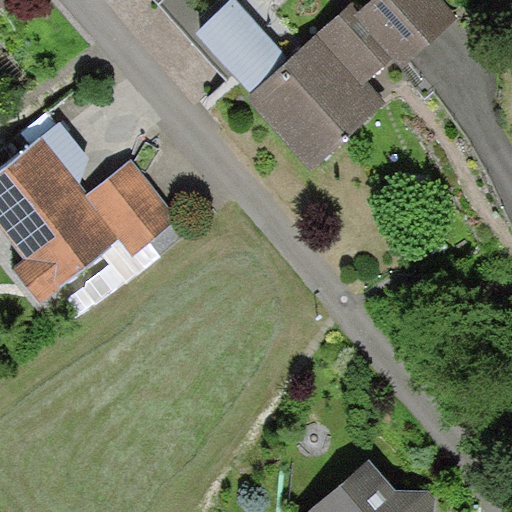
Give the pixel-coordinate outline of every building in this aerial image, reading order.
[(397,59),(356,16),(349,8),(295,59),(239,0),(236,0),(194,40),(317,169),(385,104),(368,86),(397,59)] [(372,0),(356,16),(397,59),(408,70),(461,19),(442,0),(372,0)] [(121,239),(86,196),(63,165),(43,140),(0,175),(0,225),(29,260),(16,271),(42,303),(121,239)] [(86,196),(121,239),(133,254),(178,217),(132,159),(86,196)] [(398,494),(369,462),(311,511),(435,511),(436,499),(432,494),(398,494)]
